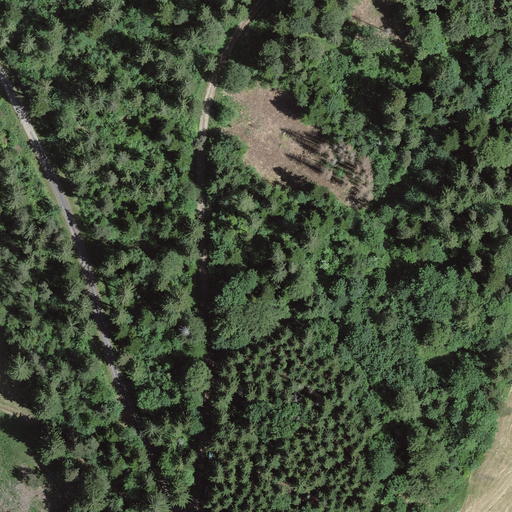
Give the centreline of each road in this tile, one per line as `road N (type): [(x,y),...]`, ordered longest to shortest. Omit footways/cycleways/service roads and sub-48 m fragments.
road 1 (track): [(194,511),(210,341),(204,281),(211,98),(224,61),(268,0)]
road 2 (residential): [(172,511),(113,366),(84,246),(0,70)]
road 3 (track): [(0,407),(75,448),(149,511)]
road 4 (track): [(511,40),(483,24),(389,0)]
